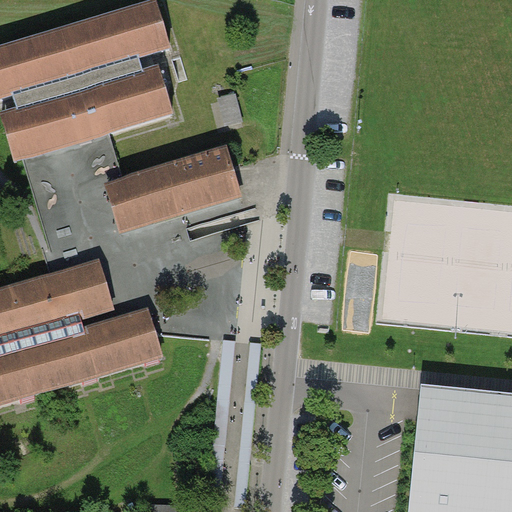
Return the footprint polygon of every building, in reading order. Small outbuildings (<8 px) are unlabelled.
[(167,12),(0,60),(0,109),(181,57),(167,12)] [(174,79),(15,125),(26,163),(185,117),(174,79)] [(229,123),(244,121),(240,94),(225,97),(229,123)] [(236,197),(224,156),(106,192),(118,232),(236,197)] [(112,271),(0,302),(0,352),(125,317),(112,271)] [(156,319),(0,362),(0,412),(169,365),(156,319)] [(221,509),(236,345),(224,344),(209,508),(221,509)] [(247,511),(262,348),(251,346),(235,511),(247,511)] [(511,511),(511,399),(422,391),(409,511),(511,511)]
